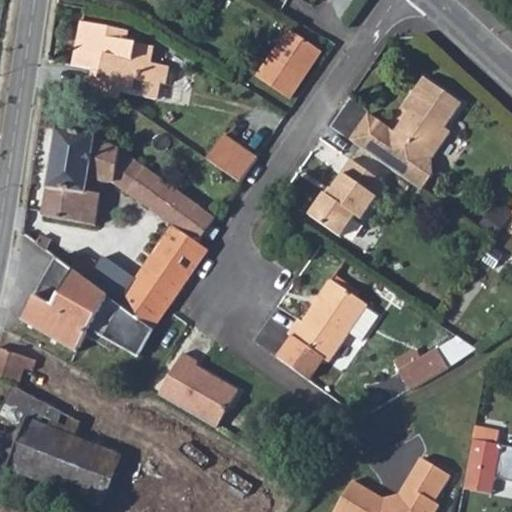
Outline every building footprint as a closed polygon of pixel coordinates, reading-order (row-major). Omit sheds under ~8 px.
[(132,27),(114,23),(113,26),(107,26),(107,23),(88,20),(81,63),(110,68),(109,76),(92,74),(89,90),(122,95),(124,87),(163,94),(167,76),(173,78),(175,61),(156,58),(158,42),(131,37),(132,27)] [(319,51),(295,35),(263,81),(286,98),(319,51)] [(370,110),(350,139),(423,189),(434,172),(431,158),(450,132),(445,128),(462,105),(423,78),(412,95),(417,99),(410,109),(397,128),(370,110)] [(404,105),(410,109),(417,99),(412,95),(404,105)] [(101,135),(65,128),(52,213),(101,224),(107,193),(104,193),(105,183),(96,181),(97,175),(110,177),(125,189),(141,164),(101,135)] [(243,185),(260,161),(225,137),(208,161),(243,185)] [(330,196),(327,193),(311,215),(342,237),(356,214),(363,218),(385,182),(351,158),(341,172),(345,175),(334,191),(330,196)] [(156,212),(173,187),(141,164),(125,189),(156,212)] [(201,247),(219,221),(173,187),(156,212),(174,226),(201,247)] [(483,231),(497,241),(510,221),(511,219),(498,210),(483,231)] [(153,256),(190,280),(209,253),(201,247),(174,226),(153,256)] [(49,234),(42,241),(64,257),(93,279),(105,261),(49,234)] [(157,327),(175,301),(190,280),(153,256),(137,278),(121,300),(157,327)] [(139,352),(157,327),(121,300),(93,279),(64,257),(30,319),(85,351),(99,328),(139,352)] [(93,279),(121,300),(137,278),(105,261),(93,279)] [(386,316),(338,282),(310,323),(305,320),(279,358),(311,386),(330,362),(334,363),(356,332),(369,342),(386,316)] [(0,380),(13,385),(19,387),(25,369),(33,372),(37,361),(0,347),(0,380)] [(411,391),(450,369),(439,349),(400,372),(411,391)] [(158,393),(217,427),(238,390),(194,365),(196,360),(188,355),(182,351),(158,393)] [(9,469),(101,506),(120,460),(74,440),(80,424),(14,386),(0,414),(0,415),(25,428),(9,469)] [(499,437),(483,435),(482,442),(497,445),(499,437)] [(507,472),(511,448),(511,447),(497,445),(482,442),(478,466),(507,472)] [(354,482),(335,511),(436,511),(439,507),(434,503),(449,477),(421,461),(396,504),(386,507),(384,500),(354,482)] [(478,466),(472,491),(502,497),(507,472),(478,466)]
